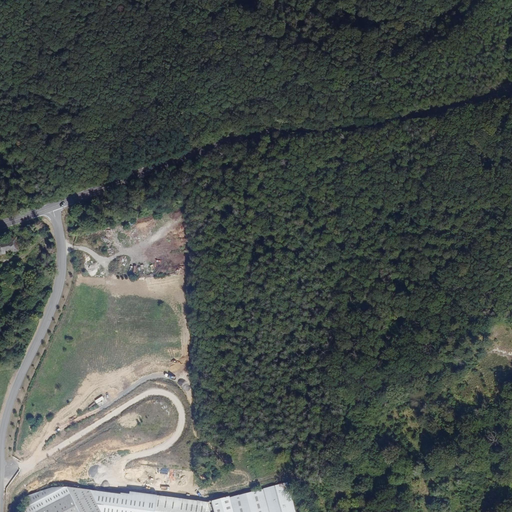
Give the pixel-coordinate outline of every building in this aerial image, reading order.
[(21,242),(2,245),(4,260),(24,257),(21,242)] [(492,346),(501,347),(502,354),(508,356),(511,360),(511,345),(494,341),(492,346)] [(201,496),(160,487),(135,483),(135,485),(129,484),(129,485),(66,475),(29,481),(21,502),(22,504),(14,508),(15,511),(212,511),(209,500),(200,499),(201,496)] [(265,488),(271,511),(297,511),(290,484),(290,481),(265,488)] [(271,511),(265,488),(215,501),(217,511),(271,511)]
